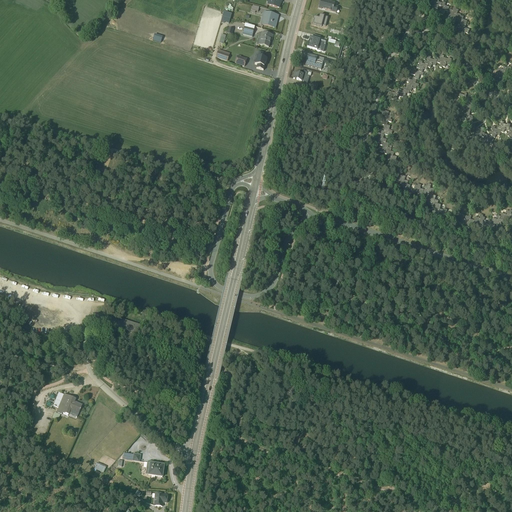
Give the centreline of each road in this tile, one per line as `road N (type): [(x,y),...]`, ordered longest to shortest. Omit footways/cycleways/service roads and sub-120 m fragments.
road 1 (secondary): [(193,455),(251,202)]
road 2 (track): [(269,357),(511,434)]
road 3 (unclassified): [(233,186),(209,266),(223,290),(263,292),(289,236),(310,218)]
road 4 (track): [(229,182),(70,136),(0,125)]
road 5 (track): [(450,511),(236,442)]
road 6 (unclassified): [(511,278),(310,218)]
road 7 (secondary): [(258,174),(300,0)]
road 8 (track): [(243,349),(132,312),(73,303)]
road 9 (unclassified): [(83,335),(89,369),(103,386),(193,455)]
road 10 (track): [(114,255),(90,239),(0,213)]
